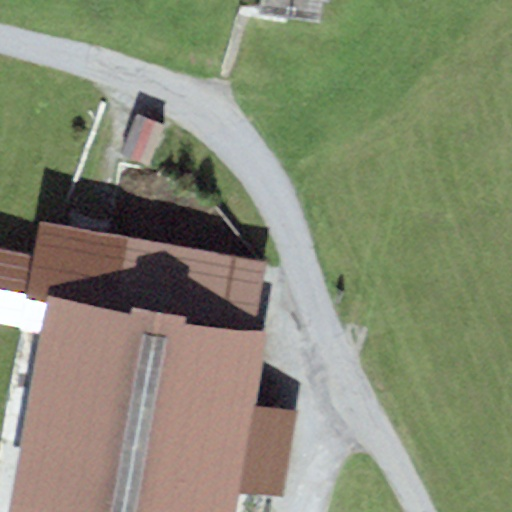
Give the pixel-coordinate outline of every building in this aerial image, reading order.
[(253,331),(265,262),(41,223),(35,257),(28,295),(28,298),(43,301),(44,295),(253,331)] [(0,290),(28,295),(35,257),(0,251),(0,290)] [(253,404),(266,333),(253,331),(44,295),(43,301),(6,511),(234,511),(238,491),(253,404)] [(390,399),(466,400),(466,360),(390,359),(390,399)] [(296,411),(253,404),(238,491),(281,498),(296,411)]
